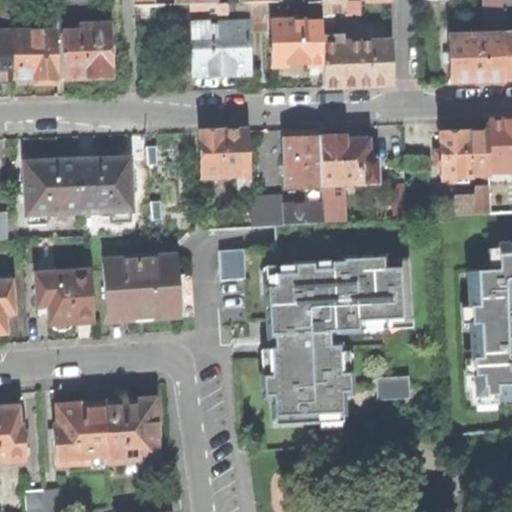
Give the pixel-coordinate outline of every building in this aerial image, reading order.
[(0,0),(0,21),(9,22),(9,0),(0,0)] [(61,0),(62,28),(76,28),(76,26),(91,26),(90,0),(61,0)] [(503,23),(502,0),(486,0),(487,26),(503,25),(503,23)] [(511,0),(502,0),(503,23),(511,22),(511,0)] [(345,1),(320,1),(321,13),(334,12),(346,12),(345,1)] [(265,3),(250,3),(250,32),(266,32),(265,23),(265,3)] [(215,4),(192,5),(192,19),(226,18),(226,4),(215,4)] [(155,6),(134,7),(136,25),(165,24),(165,6),(155,6)] [(334,12),(321,13),(321,14),(321,22),(321,28),(334,27),(334,12)] [(322,65),(321,38),(321,28),(321,22),(272,23),(273,66),(295,66),(304,65),(322,65)] [(110,78),(109,25),(91,26),(76,26),(76,28),(76,33),(62,34),(63,79),(85,78),(110,78)] [(248,25),(192,26),(193,45),(193,53),(194,75),(211,74),(211,77),(221,76),(232,76),(232,73),(249,73),(248,25)] [(34,84),(55,84),(54,32),(10,33),(12,80),(26,80),(34,79),(34,84)] [(0,80),(12,80),(10,33),(0,33),(0,80)] [(505,82),(504,34),(449,35),(451,83),(478,83),(505,82)] [(322,65),(323,88),(352,87),(390,86),(389,43),(344,44),(343,37),(321,38),(322,65)] [(487,122),(487,133),(488,173),(510,172),(511,172),(511,121),(507,122),(487,122)] [(320,138),(320,129),(297,130),(284,130),(284,140),(320,138)] [(202,179),(243,177),(250,177),(248,131),(217,133),(200,134),(202,179)] [(440,178),(446,178),(454,178),(488,177),(488,173),(487,133),(454,134),(439,134),(439,150),(440,164),(440,178)] [(322,189),(322,186),(320,138),(284,140),(283,140),(284,190),(322,189)] [(376,167),(376,161),(368,161),(368,142),(343,143),(343,138),(320,138),(322,186),(333,186),(377,185),(376,167)] [(155,145),(146,146),(147,163),(156,163),(155,154),(155,145)] [(129,212),(131,212),(129,160),(98,161),(77,162),(79,214),(109,213),(109,223),(129,223),(129,212)] [(79,214),(77,162),(59,162),(50,163),(23,164),(24,215),(26,215),(26,226),(46,225),(45,215),(79,214)] [(323,204),(323,210),(334,209),(333,186),(322,186),(322,189),(323,204)] [(477,201),(477,215),(490,215),(489,195),(488,189),(476,190),(477,201)] [(511,194),(489,195),(490,215),(511,213),(511,194)] [(159,200),(150,200),(151,218),(159,218),(159,209),(159,200)] [(275,227),(283,226),(282,206),(282,200),(251,201),(252,228),(275,227)] [(477,215),(477,201),(455,202),(455,216),(477,215)] [(455,216),(455,202),(439,203),(440,217),(455,216)] [(282,206),(283,226),(324,224),(323,217),(323,210),(323,204),(282,206)] [(334,216),(323,217),(324,224),(335,224),(334,216)] [(468,273),(474,396),(496,395),(496,402),(511,400),(511,246),(496,247),(497,271),(468,273)] [(243,250),(218,251),(220,280),(244,279),(243,250)] [(103,263),(107,320),(118,320),(130,319),(180,315),(176,258),(103,263)] [(269,363),(273,427),(317,424),(316,415),(342,414),(341,392),(349,392),(348,372),(340,373),(338,343),(333,343),(333,332),(357,331),(357,322),(410,319),(407,259),(329,263),(330,270),(304,271),(303,264),(273,266),(274,287),(265,287),(267,319),(268,337),(280,336),(280,342),(280,348),(269,349),(269,363)] [(34,274),(36,307),(41,307),(46,307),(47,327),(49,327),(54,331),(65,331),(73,325),(75,325),(75,323),(93,322),(90,273),(69,274),(69,272),(34,274)] [(0,335),(5,335),(4,315),(8,315),(13,315),(10,282),(0,282),(0,335)] [(408,399),(408,377),(375,378),(375,400),(408,399)] [(120,401),(103,403),(107,465),(129,463),(129,473),(154,471),(154,462),(160,461),(158,430),(155,399),(120,401)] [(53,436),(55,468),(107,465),(103,403),(86,404),(55,406),(57,426),(52,426),(53,436)] [(0,464),(26,463),(24,436),(23,426),(18,427),(17,408),(0,409),(0,464)] [(43,493),(44,511),(61,511),(60,492),(43,493)] [(44,511),(43,493),(26,494),(27,511),(44,511)]
